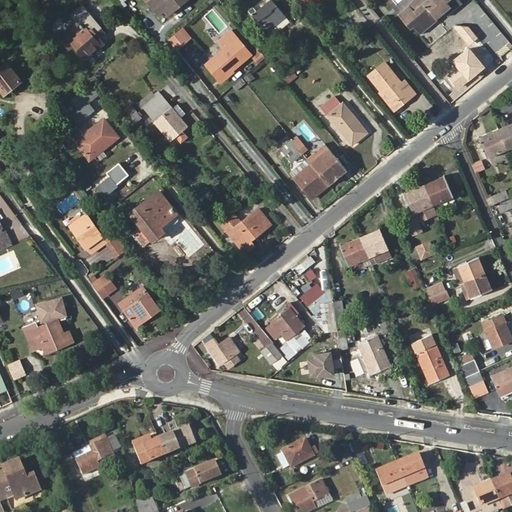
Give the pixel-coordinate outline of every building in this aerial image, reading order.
[(145,0),(148,4),(159,16),(165,11),(168,14),(176,7),(178,8),(187,0),(145,0)] [(290,21),(272,0),(268,0),(252,14),(248,10),(246,11),(269,39),(288,23),(290,21)] [(428,0),(427,2),(429,4),(426,7),(424,5),(414,13),(409,7),(398,16),(409,30),(413,27),(420,35),(437,20),(436,20),(434,16),(441,10),(444,13),(446,16),(462,3),(459,0),(428,0)] [(74,45),(85,59),(101,46),(96,40),(104,33),(82,5),(71,14),(77,22),(59,37),(69,49),(74,45)] [(168,14),(169,15),(178,8),(176,7),(168,14)] [(436,20),(444,13),(441,10),(434,16),(436,20)] [(179,30),(167,41),(175,50),(187,40),(179,30)] [(216,66),(211,71),(219,80),(226,74),(228,77),(234,72),(233,71),(251,55),(231,31),(218,41),(224,48),(210,60),(216,66)] [(99,37),(96,40),(101,46),(105,43),(99,37)] [(470,46),(452,60),(458,68),(447,76),(457,91),(487,69),(470,46)] [(216,66),(210,60),(205,64),(211,71),(216,66)] [(0,91),(3,95),(21,81),(8,64),(1,69),(0,68),(0,91)] [(369,79),(394,109),(407,99),(410,102),(417,96),(406,83),(403,86),(385,65),(369,79)] [(226,74),(219,80),(221,83),(228,77),(226,74)] [(244,84),(235,91),(251,109),(259,102),(244,84)] [(89,85),(69,101),(77,112),(98,95),(89,85)] [(160,95),(143,108),(147,114),(165,100),(160,95)] [(321,108),(352,146),(368,133),(343,103),(340,105),(333,98),(321,108)] [(407,99),(394,109),(397,113),(410,102),(407,99)] [(186,127),(165,100),(147,114),(169,141),(174,136),(182,130),(186,127)] [(134,109),(124,118),(131,126),(141,118),(134,109)] [(103,120),(75,143),(89,161),(117,138),(103,120)] [(511,123),(499,129),(507,148),(511,146),(511,123)] [(507,148),(499,129),(479,138),(487,157),(507,148)] [(187,137),(182,130),(174,136),(180,143),(187,137)] [(292,139),(298,146),(309,137),(303,130),(292,139)] [(309,137),(298,146),(303,153),(314,143),(309,137)] [(308,158),(312,164),(329,184),(342,173),(339,168),(342,165),(330,150),(324,143),(308,158)] [(303,153),(298,146),(286,156),(291,162),(303,153)] [(300,174),(312,164),(308,158),(295,168),(300,174)] [(315,196),(329,184),(312,164),(301,174),(300,174),(295,178),(307,194),(311,191),(315,196)] [(347,170),(342,165),(339,168),(342,173),(347,170)] [(103,197),(117,186),(108,175),(94,187),(103,197)] [(424,185),(433,204),(452,195),(444,176),(424,185)] [(413,212),(433,204),(424,185),(405,193),(413,212)] [(157,192),(152,196),(159,204),(164,200),(157,192)] [(491,197),(494,204),(506,199),(503,192),(491,197)] [(159,204),(152,196),(130,213),(142,228),(133,235),(142,247),(151,239),(153,241),(178,222),(178,218),(173,212),(176,210),(173,205),(170,208),(164,200),(159,204)] [(511,198),(511,199),(499,204),(502,214),(511,209),(511,198)] [(436,212),(433,204),(413,212),(416,221),(436,212)] [(222,224),(245,253),(254,246),(250,241),(270,225),(257,209),(240,224),(233,216),(222,224)] [(69,226),(79,240),(77,241),(84,250),(86,249),(90,254),(105,243),(84,214),(69,226)] [(2,234),(0,239),(0,249),(11,245),(6,233),(2,234)] [(372,233),(360,238),(368,257),(374,254),(378,261),(391,256),(381,233),(373,236),(372,233)] [(116,256),(125,250),(117,238),(107,245),(116,256)] [(368,257),(360,238),(348,243),(350,246),(342,249),(348,265),(368,257)] [(417,246),(409,250),(414,262),(423,259),(417,246)] [(374,254),(368,257),(371,264),(378,261),(374,254)] [(465,281),(484,273),(477,257),(453,267),(460,283),(465,281)] [(415,267),(406,271),(414,289),(422,285),(415,267)] [(311,269),(303,274),(308,282),(316,277),(311,269)] [(491,289),(484,273),(465,281),(460,283),(467,300),(472,296),(491,289)] [(93,286),(102,298),(115,289),(105,277),(93,286)] [(443,281),(425,288),(429,296),(446,289),(443,281)] [(336,325),(335,320),(333,303),(332,300),(331,291),(330,290),(325,294),(317,284),(300,297),(315,315),(318,321),(326,320),(328,327),(336,325)] [(147,314),(150,317),(159,310),(142,287),(119,304),(134,324),(147,314)] [(14,301),(21,299),(17,289),(10,292),(14,301)] [(446,289),(429,296),(433,305),(450,298),(446,289)] [(61,299),(37,306),(44,328),(38,330),(36,325),(26,330),(34,349),(44,345),(47,352),(72,341),(69,334),(63,336),(57,322),(67,319),(61,299)] [(300,309),(292,299),(286,304),(288,306),(271,319),(287,340),(286,341),(295,353),(310,341),(300,329),(304,326),(295,314),(300,309)] [(332,300),(333,303),(335,320),(343,319),(341,299),(332,300)] [(137,327),(150,317),(147,314),(134,324),(137,327)] [(479,334),(486,350),(511,338),(511,337),(502,316),(484,324),(487,331),(479,334)] [(410,341),(421,337),(419,332),(408,336),(410,341)] [(412,343),(430,384),(449,376),(431,335),(412,343)] [(357,344),(371,375),(389,366),(375,336),(357,344)] [(220,364),(228,358),(215,338),(206,344),(220,364)] [(271,365),(283,355),(271,341),(259,350),(271,365)] [(340,351),(306,353),(308,377),(335,375),(334,366),(341,366),(340,351)] [(455,359),(463,377),(479,370),(471,353),(455,359)] [(233,366),(228,358),(220,364),(218,365),(220,370),(223,367),(225,371),(233,366)] [(20,364),(12,367),(15,378),(23,376),(20,364)] [(511,367),(492,377),(500,395),(511,389),(511,367)] [(483,380),(479,370),(463,377),(467,387),(470,386),(483,380)] [(474,396),(488,390),(483,380),(470,386),(474,396)] [(166,438),(160,441),(165,453),(194,441),(188,425),(165,434),(166,438)] [(150,435),(141,438),(143,443),(152,440),(150,435)] [(92,451),(75,458),(74,458),(81,473),(98,466),(96,461),(114,453),(108,438),(90,445),(92,451)] [(165,453),(160,441),(153,444),(152,440),(143,443),(141,438),(132,442),(141,463),(165,453)] [(283,452),(276,455),(283,468),(290,465),(291,466),(318,452),(314,446),(309,448),(304,438),(282,450),(283,452)] [(352,458),(346,443),(337,447),(343,462),(352,458)] [(114,453),(96,461),(98,466),(117,458),(114,453)] [(407,462),(399,465),(403,476),(407,485),(427,477),(423,468),(424,467),(418,453),(405,459),(407,462)] [(5,471),(0,473),(0,499),(7,497),(5,493),(12,490),(14,494),(16,499),(40,489),(33,474),(26,477),(19,460),(3,466),(5,471)] [(212,468),(210,463),(187,473),(192,486),(221,473),(218,466),(212,468)] [(403,476),(399,465),(391,469),(390,465),(376,470),(386,494),(407,485),(403,476)] [(501,481),(493,484),(498,499),(503,509),(511,506),(510,501),(511,499),(511,472),(500,478),(501,481)] [(184,474),(179,477),(185,488),(189,486),(184,474)] [(308,492),(291,501),(296,511),(305,511),(315,507),(313,502),(328,493),(321,479),(305,487),(308,492)] [(498,499),(493,484),(484,488),(483,485),(474,489),(481,506),(498,499)] [(346,497),(351,511),(352,511),(357,510),(368,506),(370,505),(366,496),(357,499),(355,494),(346,497)] [(152,495),(136,501),(138,511),(141,511),(140,507),(155,500),(152,495)] [(140,507),(141,511),(155,511),(159,511),(155,500),(140,507)]
